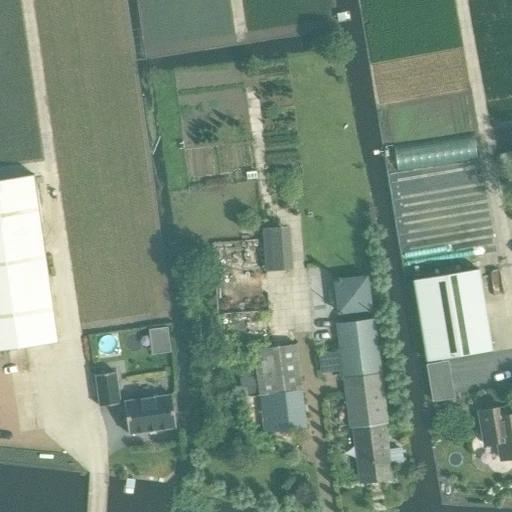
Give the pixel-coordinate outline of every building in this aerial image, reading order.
[(0,179),(0,350),(57,342),(33,175),(0,179)] [(427,361),(491,351),(477,270),(440,276),(414,281),(427,361)] [(389,449),(386,423),(389,422),(375,319),(337,324),(351,427),(354,427),(362,482),(393,477),(391,462),(409,460),(408,446),(389,449)] [(262,394),(244,397),(249,434),(307,427),(298,347),(256,352),(262,394)] [(99,406),(120,403),(115,372),(95,374),(99,406)] [(449,376),(428,379),(432,403),(453,399),(449,376)] [(171,394),(123,401),(128,433),(175,427),(171,394)] [(511,458),(511,415),(505,416),(504,407),(478,412),(484,445),(497,442),(500,460),(511,458)]
